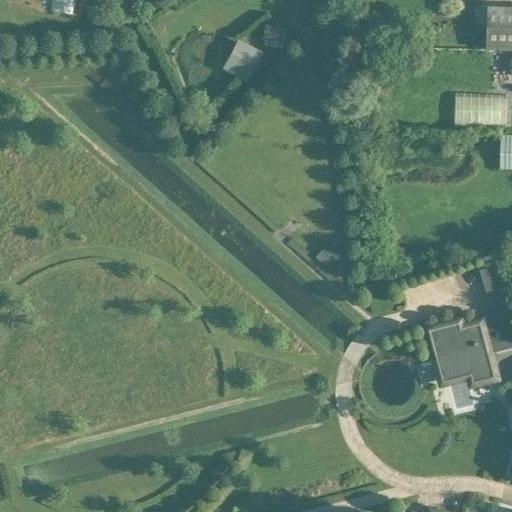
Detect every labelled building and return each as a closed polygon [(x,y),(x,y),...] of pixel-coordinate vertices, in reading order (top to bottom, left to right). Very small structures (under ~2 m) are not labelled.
[(511,2),(495,1),(492,38),(511,39),(511,2)] [(248,45),(268,49),(273,29),(252,25),(248,45)] [(493,125),(494,98),(443,95),(442,122),(493,125)] [(511,171),(511,134),(487,135),(488,172),(511,171)] [(314,242),(305,259),(323,268),(332,251),(314,242)] [(475,290),(489,287),(484,263),(469,266),(475,290)] [(494,351),(511,346),(511,326),(509,315),(486,321),(485,316),(465,321),(464,315),(423,326),(439,389),(467,382),(469,389),(502,381),(494,351)]
